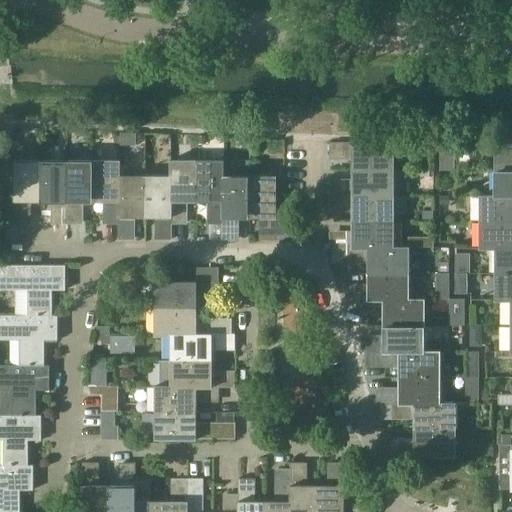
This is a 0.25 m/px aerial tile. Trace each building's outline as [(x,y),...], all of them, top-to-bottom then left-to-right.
[(511,141),(496,142),(495,169),(511,168),(511,141)] [(352,154),(352,168),(394,168),(394,142),(330,142),(330,154),(352,154)] [(108,223),(118,223),(119,223),(120,174),(121,174),(120,158),(94,159),(94,200),(107,200),(108,223)] [(27,200),(41,200),(41,159),(14,159),(14,200),(15,200),(15,223),(26,223),(27,200)] [(67,159),(41,159),(41,200),(55,200),(55,223),(67,223),(67,159)] [(79,200),(94,200),(94,159),(67,159),(67,223),(79,223),(79,200)] [(183,201),(198,201),(198,159),(170,159),(171,174),(172,174),(171,223),(183,223),(183,201)] [(211,223),(222,223),(223,223),(223,175),(225,175),(224,159),(198,159),(198,201),(211,201),(211,223)] [(394,194),(394,168),(352,168),(352,182),(330,182),(330,194),(394,194)] [(511,168),(495,169),(495,193),(495,194),(511,194),(511,168)] [(146,174),(121,174),(120,174),(119,223),(118,223),(118,238),(131,238),(131,216),(146,216),(146,174)] [(172,174),(171,174),(146,174),(146,216),(159,216),(159,238),(171,238),(171,223),(172,174)] [(249,175),(225,175),(223,175),(223,223),(222,223),(222,238),(235,238),(235,216),(249,216),(249,175)] [(276,175),(249,175),(249,216),(263,216),(264,239),(276,239),(276,217),(276,175)] [(511,194),(495,194),(495,193),(480,193),(480,220),(511,220),(511,194)] [(394,221),(394,194),(330,194),(330,206),(353,206),(353,221),(394,221)] [(480,247),(495,247),(495,246),(511,246),(511,220),(480,220),(480,247)] [(394,245),(394,221),(353,221),(353,234),(330,234),(330,247),(346,247),(346,246),(394,246),(394,245)] [(424,237),(424,246),(433,246),(433,244),(433,237),(424,237)] [(368,258),(368,273),(409,272),(409,245),(394,245),(394,246),(346,246),(346,247),(346,258),(368,258)] [(495,247),(495,273),(511,273),(511,246),(495,246),(495,247)] [(457,259),(457,270),(457,271),(470,271),(470,260),(457,259)] [(449,271),(449,262),(439,262),(439,272),(449,271)] [(52,315),(52,314),(52,289),(65,289),(65,264),(13,264),(5,264),(0,264),(0,288),(28,289),(27,314),(27,315),(52,315)] [(155,280),(155,307),(196,306),(196,293),(219,293),(218,267),(197,267),(197,280),(155,280)] [(346,299),(361,299),(361,298),(409,298),(409,297),(409,272),(368,273),(368,287),(346,287),(346,299)] [(449,273),(436,273),(436,286),(449,286),(449,273)] [(495,300),(510,300),(510,299),(511,298),(511,273),(495,273),(495,300)] [(115,293),(101,293),(102,307),(116,307),(115,293)] [(383,311),(383,325),(425,324),(425,297),(409,297),(409,298),(361,298),(361,299),(361,311),(383,311)] [(219,332),(232,332),(232,318),(196,318),(196,306),(155,307),(155,334),(171,334),(171,333),(219,333),(219,332)] [(0,338),(19,339),(18,364),(44,365),(44,364),(44,339),(58,339),(58,314),(52,314),(52,315),(27,315),(27,314),(0,314),(0,338)] [(425,350),(425,349),(425,324),(383,325),(383,338),(361,338),(361,351),(376,351),(376,350),(425,350)] [(470,324),(470,333),(482,333),(482,324),(470,324)] [(110,325),(97,325),(97,335),(110,335),(110,325)] [(232,332),(219,332),(219,333),(171,333),(171,334),(171,358),(212,358),(212,344),(235,345),(235,332),(232,332)] [(127,335),(119,336),(112,336),(112,353),(127,353),(127,335)] [(441,349),(425,349),(425,350),(376,350),(376,351),(376,363),(398,363),(398,377),(441,378),(441,349)] [(159,385),(170,385),(170,386),(219,385),(219,386),(235,385),(234,373),(212,372),(212,358),(171,358),(171,360),(160,360),(159,385)] [(0,388),(11,389),(11,414),(11,415),(36,415),(36,414),(36,389),(49,389),(49,364),(44,364),(44,365),(18,364),(0,363),(0,388)] [(467,369),(467,377),(479,377),(479,369),(467,369)] [(107,373),(92,373),(92,386),(107,386),(107,373)] [(377,403),(392,403),(441,403),(441,402),(441,378),(398,377),(398,391),(377,391),(377,403)] [(155,385),(155,412),(197,412),(197,397),(219,397),(219,386),(219,385),(170,386),(170,385),(159,385),(155,385)] [(90,386),(90,394),(102,394),(118,394),(118,386),(107,386),(92,386),(90,386)] [(414,414),(414,429),(456,428),(456,402),(441,402),(441,403),(392,403),(392,414),(414,414)] [(197,426),(197,412),(155,412),(155,438),(196,439),(197,438),(235,438),(235,425),(197,426)] [(0,439),(3,439),(3,464),(27,465),(27,464),(27,439),(41,439),(42,414),(36,414),(36,415),(11,415),(11,414),(0,414),(0,439)] [(118,438),(118,425),(115,425),(101,425),(101,438),(118,438)] [(456,456),(456,428),(414,429),(414,442),(393,442),(393,455),(419,455),(419,456),(456,456)] [(511,490),(511,489),(511,448),(511,445),(500,445),(500,474),(499,485),(511,485),(511,490)] [(484,446),(484,456),(493,456),(493,446),(484,446)] [(123,484),(109,484),(108,511),(134,511),(135,477),(136,477),(136,461),(123,461),(123,484)] [(81,511),(108,511),(109,484),(95,484),(95,462),(83,462),(83,494),(82,493),(81,511)] [(291,462),(291,477),(292,477),(291,511),(317,511),(317,484),(303,484),(303,462),(291,462)] [(317,484),(317,511),(344,511),(345,484),(344,484),(344,462),(332,462),(332,484),(317,484)] [(33,464),(27,464),(27,465),(3,464),(0,463),(0,511),(19,511),(20,489),(33,489),(33,464)] [(146,477),(136,477),(135,477),(134,511),(161,511),(161,500),(147,500),(146,477)] [(161,511),(187,511),(187,493),(188,493),(188,477),(174,477),(174,500),(161,500),(161,511)] [(238,511),(265,511),(265,499),(251,499),(251,477),(238,477),(238,493),(239,493),(238,511)] [(291,511),(292,477),(291,477),(279,477),(279,499),(265,499),(265,511),(291,511)] [(199,511),(199,493),(188,493),(187,493),(187,511),(199,511)] [(227,511),(238,511),(239,493),(238,493),(227,493),(227,511)]
